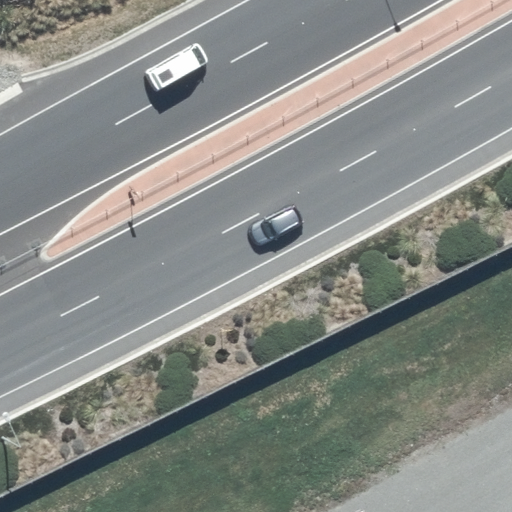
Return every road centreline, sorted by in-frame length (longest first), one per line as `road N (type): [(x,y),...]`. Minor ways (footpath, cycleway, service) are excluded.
road 1 (motorway): [(511,76),(209,262),(0,373)]
road 2 (motorway): [(0,199),(347,0)]
road 3 (unknown): [(235,511),(511,372)]
